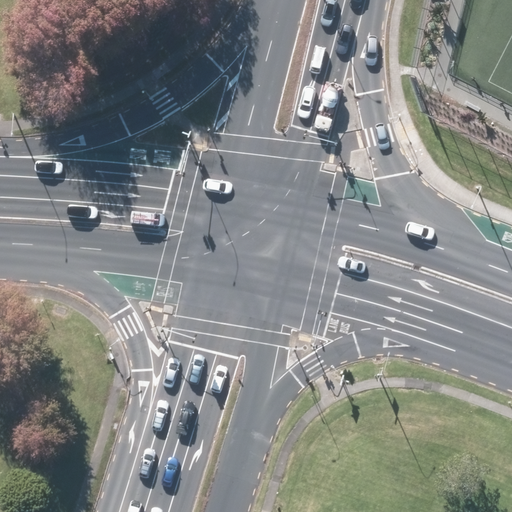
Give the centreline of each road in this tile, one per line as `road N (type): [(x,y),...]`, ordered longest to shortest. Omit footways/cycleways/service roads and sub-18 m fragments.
road 1 (primary): [(368,0),(376,106),(395,171),(433,233),(495,282)]
road 2 (primary): [(485,341),(372,342),(315,363),(279,392),(227,475)]
road 3 (primary): [(0,151),(115,124),(166,100),(226,46),(255,0)]
road 4 (primary): [(156,472),(144,374),(119,301),(86,275),(23,249)]
road 5 (primary): [(0,182),(232,205)]
road 6 (secondary): [(347,0),(292,218)]
road 7 (primary): [(485,341),(277,277)]
road 8 (secondary): [(156,472),(218,264)]
road 9 (primary): [(292,218),(495,282)]
road 10 (secondary): [(232,205),(287,0)]
road 11 (secondary): [(277,277),(227,475)]
road 12 (primary): [(218,264),(117,246),(23,249)]
